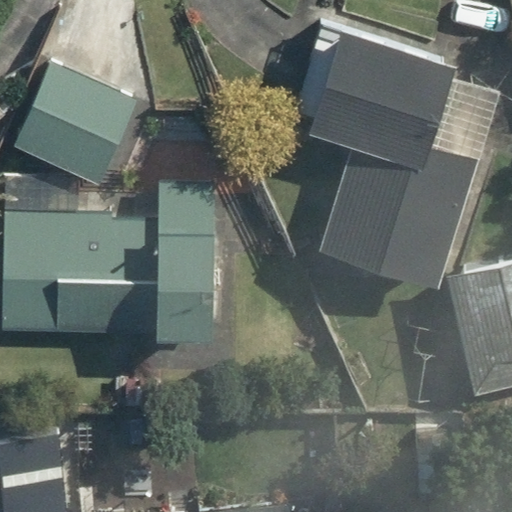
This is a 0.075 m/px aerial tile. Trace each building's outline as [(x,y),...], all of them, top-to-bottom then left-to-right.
[(428,280),(489,84),(439,68),(443,54),(323,16),(289,125),(343,141),(311,244),(428,280)] [(132,93),(43,53),(5,138),(94,178),(132,93)] [(0,206),(0,321),(203,333),(212,176),(158,173),(156,215),(0,206)] [(511,249),(437,267),(465,387),(511,375),(511,249)] [(0,511),(56,511),(55,428),(0,429),(0,511)]
